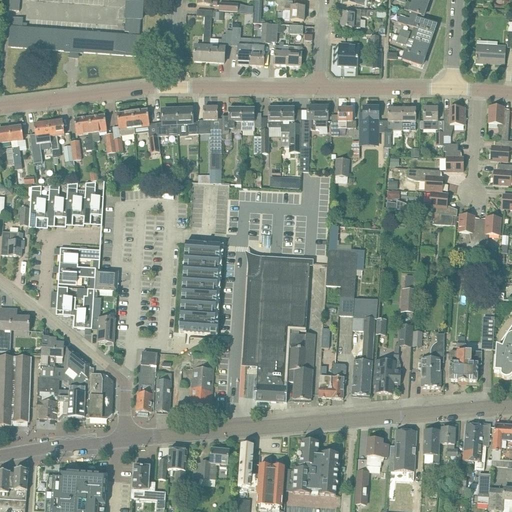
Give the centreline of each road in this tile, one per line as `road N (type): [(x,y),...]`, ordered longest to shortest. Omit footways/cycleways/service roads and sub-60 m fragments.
road 1 (tertiary): [(124,440),(511,405)]
road 2 (residential): [(172,86),(0,106)]
road 3 (residential): [(43,314),(121,378),(124,440)]
road 4 (residential): [(318,87),(172,86)]
road 5 (residential): [(452,87),(318,87)]
road 6 (residential): [(99,237),(49,235),(43,314)]
road 7 (tertiary): [(0,455),(124,440)]
